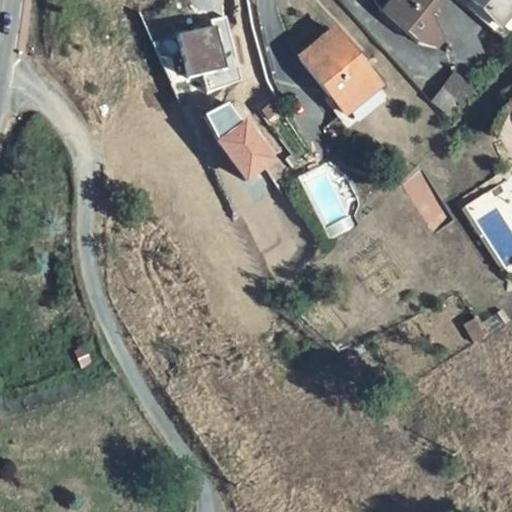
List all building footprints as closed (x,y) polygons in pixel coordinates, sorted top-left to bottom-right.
[(418,46),(437,49),(446,39),(429,9),(435,0),(393,0),(385,10),(381,15),(407,36),(418,46)] [(511,11),(500,25),(470,0),(460,0),(508,41),(511,37),(511,11)] [(511,0),(470,0),(500,25),(511,11),(511,0)] [(345,115),(379,87),(333,31),(299,59),(345,115)] [(456,74),(435,100),(447,113),(458,100),(464,105),(476,89),(456,74)] [(452,119),(464,105),(458,100),(447,113),(452,119)]
